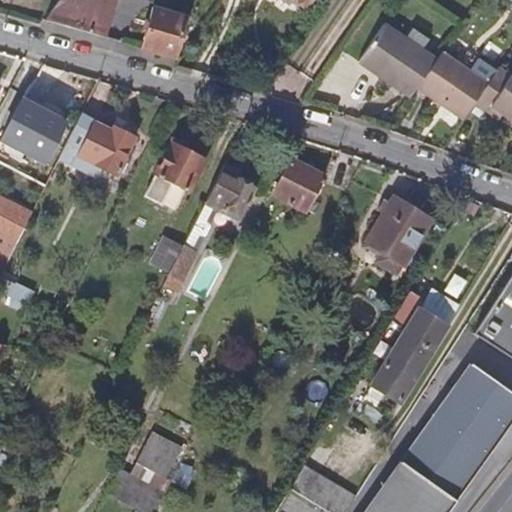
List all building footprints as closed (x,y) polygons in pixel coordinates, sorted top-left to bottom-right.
[(111,0),(58,0),(43,22),(99,38),(111,0)] [(281,0),(288,6),(292,1),(305,11),(313,0),(281,0)] [(150,9),(138,50),(169,59),(181,19),(150,9)] [(359,65),(411,100),(418,90),(438,61),(426,52),(433,42),(415,29),(407,40),(387,26),(359,65)] [(418,90),(438,105),(442,100),(465,117),(475,103),(488,84),(444,53),(438,61),(418,90)] [(491,106),(504,114),(511,120),(511,76),(499,67),(488,84),(475,103),(487,111),(491,106)] [(438,105),(462,122),(465,117),(442,100),(438,105)] [(64,126),(24,105),(3,143),(43,164),(64,126)] [(491,106),(487,111),(499,120),(504,114),(491,106)] [(86,157),(104,167),(119,175),(127,159),(132,162),(135,156),(131,154),(137,140),(115,128),(109,140),(77,124),(60,159),(81,169),(86,157)] [(267,158),(278,164),(292,138),(279,134),(267,158)] [(146,192),(161,199),(171,181),(191,191),(208,160),(173,141),(146,192)] [(86,157),(81,169),(99,178),(104,167),(86,157)] [(308,208),(325,175),(293,159),(276,192),(308,208)] [(240,172),(228,166),(208,204),(238,220),(254,188),(237,179),(240,172)] [(0,253),(10,258),(33,211),(0,194),(0,253)] [(390,198),(362,244),(398,266),(427,220),(390,198)] [(173,273),(188,244),(168,235),(154,263),(173,273)] [(202,252),(188,244),(173,273),(188,280),(202,252)] [(5,268),(10,258),(0,253),(0,269),(3,271),(5,268)] [(0,277),(0,288),(28,304),(38,286),(5,268),(3,271),(0,277)] [(384,370),(412,387),(471,289),(443,272),(436,282),(422,272),(402,304),(418,314),(384,370)] [(511,281),(476,337),(511,360),(511,281)] [(445,511),(511,415),(511,389),(470,360),(364,511),(445,511)] [(156,431),(147,447),(176,464),(185,449),(156,431)] [(346,511),(356,497),(305,464),(290,487),(331,511),(346,511)] [(120,468),(107,492),(137,508),(145,511),(146,511),(159,489),(120,468)]
